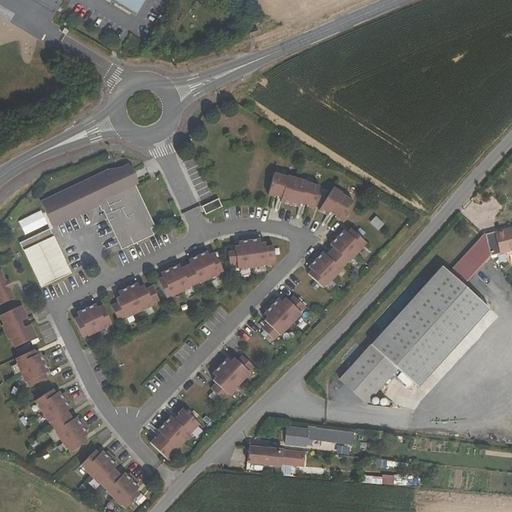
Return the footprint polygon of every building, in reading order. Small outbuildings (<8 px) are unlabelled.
[(117,0),(134,10),(139,0),(117,0)] [(257,32),(248,35),(250,40),(258,37),(257,32)] [(40,207),(53,233),(92,214),(99,211),(101,216),(102,215),(122,254),(133,249),(153,240),(150,233),(154,231),(132,184),(128,180),(121,179),(119,173),(109,178),(107,174),(40,207)] [(297,184),(274,177),(268,199),(275,201),(276,197),(282,199),(280,206),(290,209),(299,212),(301,205),(308,207),(307,211),(314,213),(320,191),(297,184)] [(333,193),(319,214),(327,220),(331,214),(337,218),(335,221),(341,225),(353,205),(333,193)] [(218,203),(202,211),(206,219),(222,211),(218,203)] [(511,226),(496,230),(496,231),(486,233),(490,255),(506,252),(507,255),(511,254),(511,226)] [(355,258),(366,247),(355,236),(351,233),(347,237),(344,234),(342,237),(339,234),(334,239),(330,243),(333,246),(330,249),(333,252),(330,255),(326,259),(323,256),(320,259),(318,256),(313,261),(309,266),(311,269),(309,271),(312,274),(308,278),(312,282),(323,292),(334,281),(344,270),(355,258)] [(452,270),(466,283),(490,255),(486,233),(452,270)] [(41,293),(71,278),(54,242),(53,242),(50,244),(46,236),(20,248),(41,293)] [(235,256),(228,257),(230,273),(237,272),(238,273),(253,271),(268,269),(268,267),(276,266),(273,251),(266,252),(265,247),(261,248),(260,243),(256,244),(255,240),(249,241),(242,242),(243,246),(239,246),(239,251),(235,251),(235,256)] [(209,282),(223,276),(216,262),(214,257),(209,260),(207,256),(204,257),(202,254),(197,257),(191,260),(192,263),(189,265),(193,273),(188,275),(183,278),(179,269),(176,271),(174,267),(168,270),(162,273),(164,276),(161,278),(163,282),(157,284),(160,289),(166,303),(181,296),(195,289),(209,282)] [(452,270),(442,262),(337,379),(366,405),(399,369),(417,385),(489,304),(466,283),(452,270)] [(0,274),(0,308),(1,310),(14,303),(9,293),(13,292),(9,284),(6,286),(0,274)] [(111,310),(118,325),(125,322),(139,316),(153,309),(153,308),(159,305),(152,291),(146,294),(144,290),(140,292),(138,288),(134,289),(132,286),(126,289),(120,292),(122,295),(118,297),(120,301),(116,304),(118,307),(111,310)] [(268,328),(263,333),(274,345),(279,339),(280,340),(290,328),(301,317),(300,317),(306,311),(294,300),(289,306),(286,303),(282,306),(279,303),(276,306),(273,303),(269,308),(264,313),(267,315),(264,318),(268,322),(265,325),(268,328)] [(76,328),(83,342),(97,335),(111,329),(105,315),(103,310),(97,313),(96,309),(92,310),(91,307),(85,310),(79,312),(81,316),(77,318),(79,321),(74,324),(76,328)] [(21,310),(0,320),(0,322),(4,330),(2,331),(8,345),(10,343),(14,353),(37,343),(30,329),(20,334),(17,329),(28,324),(21,310)] [(29,357),(15,364),(22,378),(29,392),(43,386),(47,383),(45,379),(49,377),(47,373),(50,372),(48,366),(45,360),(41,361),(40,358),(36,360),(34,355),(29,357)] [(223,405),(228,399),(228,400),(239,388),(250,377),(249,377),(254,371),(243,360),(238,365),(234,363),(231,366),(227,363),(225,366),(222,363),(217,368),(213,373),(216,375),(213,378),(216,381),(213,385),(216,388),(211,393),(223,405)] [(48,397),(35,406),(44,419),(53,432),(62,445),(70,458),(83,449),(87,446),(84,442),(88,439),(86,436),(89,434),(85,429),(82,423),(78,425),(76,422),(73,425),(70,420),(67,416),(71,414),(68,411),(72,408),(68,403),(64,397),(61,400),(59,397),(55,399),(52,394),(48,397)] [(150,448),(167,463),(183,446),(200,429),(183,413),(178,418),(181,421),(176,426),(171,421),(165,428),(158,436),(163,440),(158,445),(155,443),(150,448)] [(283,443),(306,447),(307,440),(352,446),(353,434),(286,423),(283,443)] [(248,461),(280,464),(279,472),(295,474),(296,465),(301,466),(302,449),(250,445),(248,461)] [(92,459),(81,470),(92,481),(103,492),(115,503),(123,511),(127,511),(137,503),(140,500),(136,496),(139,493),(137,490),(139,487),(135,483),(130,478),(127,481),(124,478),(122,481),(118,478),(114,474),(117,471),(114,468),(117,465),(112,461),(108,456),(105,459),(102,456),(99,459),(95,456),(92,459)]
